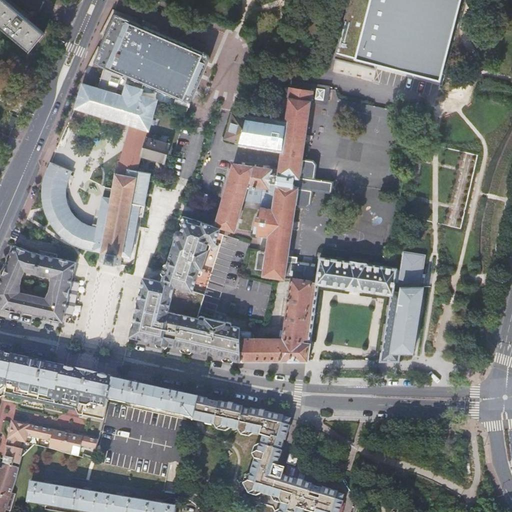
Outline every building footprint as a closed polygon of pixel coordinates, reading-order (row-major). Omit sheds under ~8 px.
[(0,0),(0,25),(30,50),(44,33),(27,19),(3,0),(0,0)] [(353,55),(367,0),(363,0),(349,54),(353,55)] [(435,77),(455,0),(367,0),(353,55),(435,77)] [(460,0),(455,0),(435,77),(439,79),(460,0)] [(138,7),(146,10),(148,5),(140,2),(138,7)] [(104,69),(144,86),(147,87),(159,92),(169,96),(179,99),(180,95),(193,100),(194,100),(195,99),(207,69),(208,68),(207,66),(206,65),(205,64),(195,60),(197,55),(120,24),(102,68),(104,69)] [(121,162),(138,168),(141,156),(146,138),(157,102),(157,101),(141,96),(144,86),(104,69),(98,89),(84,85),(83,84),(76,107),(76,108),(131,125),(121,162)] [(311,281),(312,275),(314,264),(293,260),(293,255),(289,254),(296,206),(306,207),(311,203),(312,189),(331,192),(333,181),(314,178),(316,165),(314,160),(303,158),(311,102),(327,105),(330,86),(291,81),(285,122),(247,116),(247,118),(233,114),(225,139),(239,143),(239,145),(281,151),(278,170),(233,164),(216,225),(235,231),(244,199),(262,202),(260,216),(257,216),(255,224),(255,225),(254,233),(269,236),(266,250),(259,250),(256,266),(264,267),(263,273),(263,274),(280,276),(292,279),(311,281)] [(157,97),(159,92),(147,87),(145,93),(157,97)] [(19,109),(7,104),(1,121),(12,126),(19,109)] [(146,138),(141,156),(165,163),(170,145),(160,141),(161,138),(153,136),(152,139),(146,138)] [(83,249),(93,251),(97,228),(89,226),(88,226),(81,222),(76,218),(72,213),(69,209),(67,202),(66,199),(65,195),(65,190),(66,186),(68,179),(71,173),(72,171),(50,162),(48,168),(44,184),(43,190),(43,198),(44,204),(46,212),(50,222),(54,229),(59,234),(67,241),(76,246),(83,249)] [(97,228),(93,251),(101,252),(100,261),(105,263),(109,264),(114,265),(115,265),(120,266),(122,256),(130,257),(138,217),(142,217),(149,182),(151,173),(144,172),(144,169),(138,168),(121,162),(117,173),(116,173),(116,175),(115,174),(114,176),(116,177),(113,189),(111,199),(103,197),(97,228)] [(105,188),(103,197),(111,199),(113,189),(105,188)] [(238,360),(242,361),(242,350),(241,337),(241,329),(241,326),(234,324),(234,322),(199,314),(205,295),(193,291),(193,289),(188,287),(191,275),(192,273),(198,275),(198,274),(209,241),(221,244),(224,235),(202,228),(204,222),(186,217),(185,217),(179,238),(178,238),(176,237),(176,239),(167,264),(169,267),(167,273),(164,275),(163,278),(162,282),(143,278),(136,307),(130,336),(139,338),(179,347),(208,353),(238,360)] [(205,295),(221,244),(209,241),(198,274),(198,275),(192,273),(191,275),(188,287),(193,289),(193,291),(205,295)] [(19,248),(14,245),(0,278),(0,304),(2,308),(23,313),(24,308),(42,311),(40,316),(62,321),(72,278),(75,262),(60,259),(56,258),(57,254),(38,251),(38,254),(30,252),(19,248)] [(417,297),(409,296),(404,328),(403,328),(399,352),(412,351),(423,286),(420,285),(420,283),(423,283),(425,274),(421,273),(424,255),(402,252),(400,270),(396,269),(395,277),(420,281),(417,297)] [(379,361),(396,361),(397,361),(399,352),(403,328),(404,328),(409,296),(417,297),(420,281),(395,277),(396,269),(396,267),(373,264),(366,263),(351,260),(350,261),(320,257),(318,275),(319,276),(318,284),(391,294),(379,361)] [(296,361),(308,361),(318,284),(319,276),(318,275),(312,275),(311,281),(292,279),(284,338),(272,338),(253,337),(253,330),(241,329),(241,337),(242,350),(242,361),(243,361),(296,361)] [(24,308),(23,313),(40,316),(42,311),(24,308)] [(107,399),(111,378),(92,374),(61,367),(24,359),(0,353),(0,394),(65,409),(67,406),(72,408),(75,411),(77,414),(103,420),(107,399)] [(113,378),(111,378),(107,399),(109,400),(192,418),(191,422),(215,427),(218,432),(222,429),(239,432),(242,437),(243,436),(246,433),(254,435),(263,437),(262,446),(260,445),(260,446),(259,453),(255,456),(257,459),(254,475),(252,483),(248,486),(244,503),(256,506),(261,502),(262,502),(261,503),(279,506),(282,511),(361,511),(364,499),(347,495),(349,489),(342,487),(327,483),(326,485),(319,483),(315,482),(316,480),(286,474),(287,466),(283,465),(280,464),(281,457),(283,449),(282,449),(284,439),(285,439),(287,430),(289,423),(287,423),(289,417),(282,415),(279,413),(248,407),(248,408),(241,406),(241,405),(217,400),(216,402),(206,399),(206,398),(197,396),(197,397),(177,392),(178,391),(172,390),(171,391),(138,384),(138,383),(132,382),(132,383),(113,378)] [(3,460),(19,465),(21,460),(32,445),(56,451),(64,454),(82,458),(83,455),(91,458),(97,441),(70,434),(63,433),(15,422),(10,426),(2,460),(3,460)] [(0,511),(9,511),(15,495),(10,494),(19,465),(3,460),(1,469),(0,468),(0,511)] [(116,496),(113,495),(114,496),(91,492),(89,491),(89,490),(83,489),(83,490),(81,490),(51,486),(51,485),(49,485),(49,483),(44,482),(43,484),(41,483),(41,484),(30,482),(31,482),(29,481),(26,503),(27,503),(82,511),(173,511),(175,506),(174,505),(174,506),(163,504),(161,503),(161,502),(155,501),(155,502),(153,502),(124,498),(124,497),(121,497),(122,495),(116,494),(116,496)]
